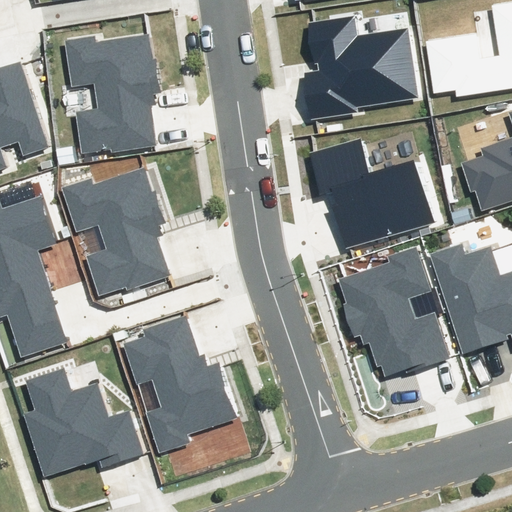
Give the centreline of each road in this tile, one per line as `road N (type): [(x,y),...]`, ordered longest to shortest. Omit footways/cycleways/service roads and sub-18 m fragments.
road 1 (residential): [(221,0),(260,249),(337,483)]
road 2 (residential): [(511,436),(337,483)]
